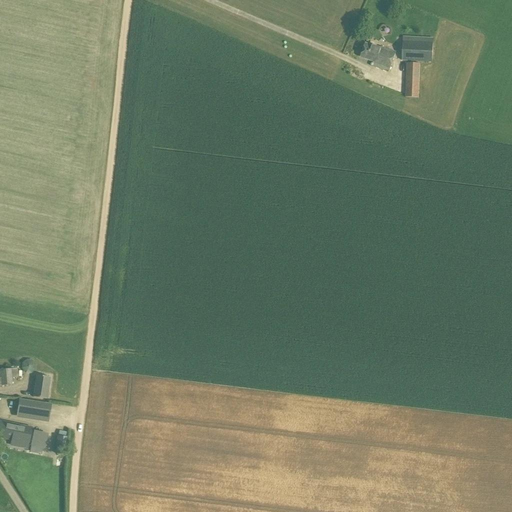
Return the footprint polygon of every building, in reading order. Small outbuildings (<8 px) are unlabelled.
[(433,63),(434,38),(402,37),(401,61),(433,63)] [(380,50),(372,47),(372,46),(366,44),(361,57),(374,62),(372,66),(388,72),(394,55),(395,52),(381,47),(380,50)] [(418,98),(419,64),(407,63),(405,98),(418,98)] [(32,361),(27,360),(22,364),(21,369),(25,374),(30,375),(35,371),(36,365),(32,361)] [(18,378),(17,369),(0,370),(0,387),(1,387),(1,386),(12,385),(11,379),(18,378)] [(46,400),(50,379),(37,376),(32,398),(46,400)] [(51,405),(19,400),(17,413),(49,418),(51,405)] [(31,430),(32,429),(0,422),(0,436),(12,439),(20,441),(19,445),(28,447),(29,444),(42,447),(44,433),(31,430)]
